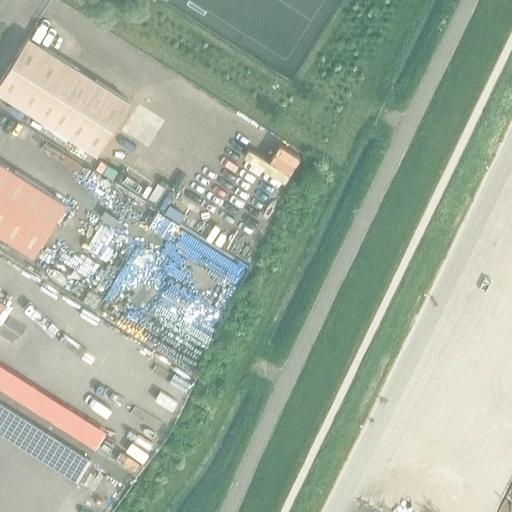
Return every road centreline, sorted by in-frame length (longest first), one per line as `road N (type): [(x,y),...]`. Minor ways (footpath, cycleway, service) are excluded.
road 1 (unclassified): [(229,511),(471,0)]
road 2 (unclassified): [(335,511),(511,146)]
